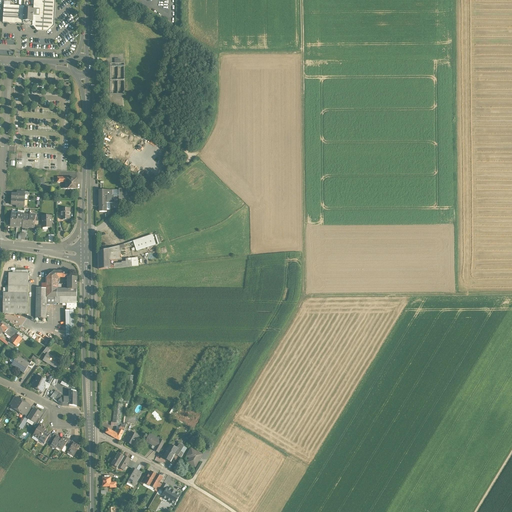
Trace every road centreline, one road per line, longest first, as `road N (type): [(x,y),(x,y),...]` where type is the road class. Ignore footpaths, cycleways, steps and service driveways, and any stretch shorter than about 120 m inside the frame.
road 1 (track): [(301,0),(303,295),(511,294)]
road 2 (track): [(454,294),(452,0)]
road 3 (track): [(302,53),(221,54),(215,122),(196,158)]
road 4 (track): [(303,295),(211,450)]
road 5 (tertiary): [(89,430),(86,256)]
road 6 (tertiary): [(85,235),(82,76)]
